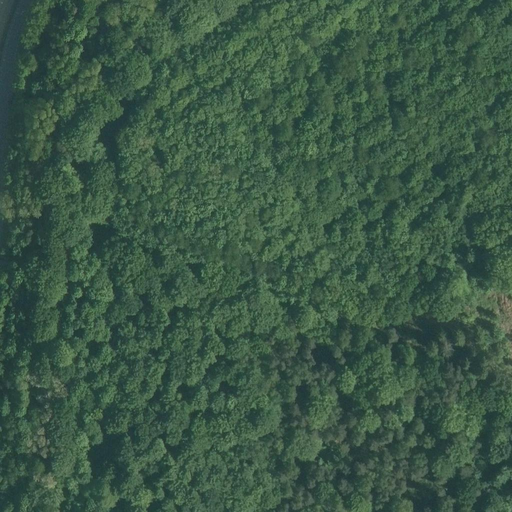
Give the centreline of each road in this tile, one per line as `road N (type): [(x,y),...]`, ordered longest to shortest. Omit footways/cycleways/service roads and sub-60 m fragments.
road 1 (track): [(235,0),(129,124),(118,511)]
road 2 (track): [(511,377),(122,222)]
road 3 (secondary): [(0,124),(11,49),(29,0)]
